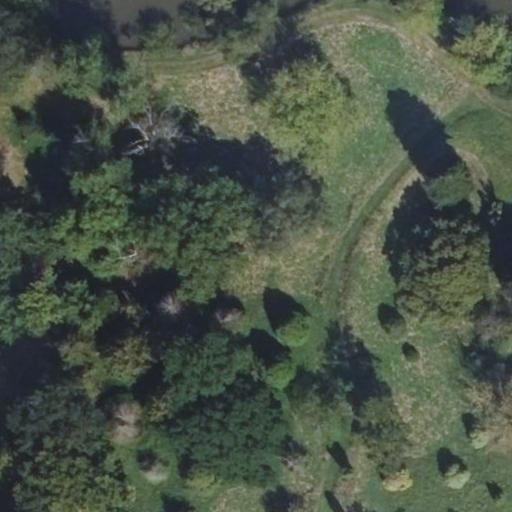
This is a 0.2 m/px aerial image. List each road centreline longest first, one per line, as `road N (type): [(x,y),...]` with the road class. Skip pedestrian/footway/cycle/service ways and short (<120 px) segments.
road 1 (track): [(473,84),(371,19),(151,75),(84,61),(4,0)]
road 2 (track): [(473,84),(372,204),(328,285),(344,420),(318,511)]
